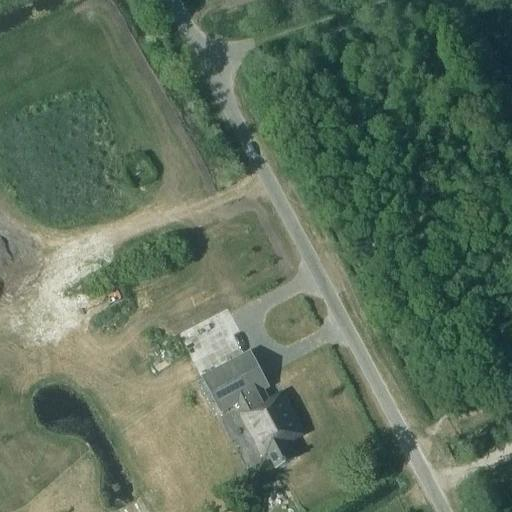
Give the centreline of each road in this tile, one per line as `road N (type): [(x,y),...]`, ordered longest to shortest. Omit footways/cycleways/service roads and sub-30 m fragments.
road 1 (unclassified): [(443,511),(171,0)]
road 2 (track): [(206,61),(385,0)]
